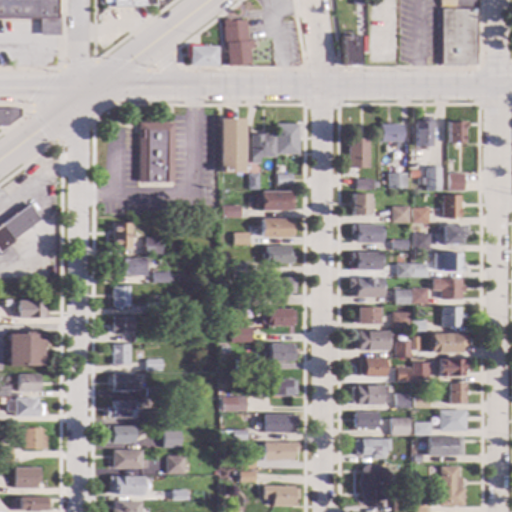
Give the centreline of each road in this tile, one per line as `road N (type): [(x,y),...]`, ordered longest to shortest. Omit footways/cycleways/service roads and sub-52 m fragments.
road 1 (residential): [(312,0),(322,69),(320,511)]
road 2 (residential): [(497,0),(496,511)]
road 3 (residential): [(78,91),(76,511)]
road 4 (tertiary): [(511,86),(191,87)]
